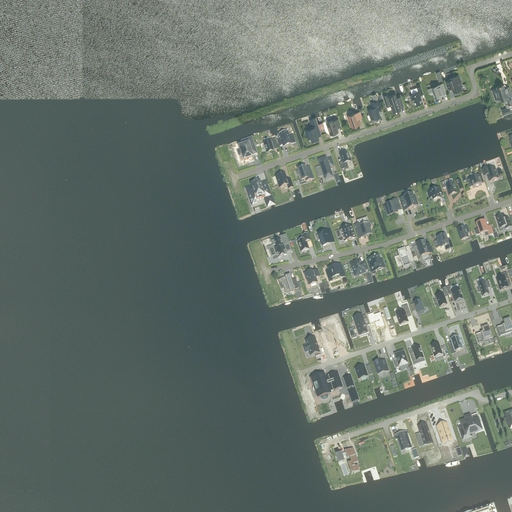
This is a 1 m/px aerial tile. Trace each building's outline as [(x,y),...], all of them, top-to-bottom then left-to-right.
[(461,89),(460,86),(461,85),(458,76),(453,78),(454,79),(446,82),(448,88),(451,87),(452,89),(453,88),(454,92),(461,89)] [(446,94),(446,92),(442,83),(435,86),(436,87),(427,90),(429,94),(433,92),(435,99),(443,96),(443,95),(446,94)] [(497,90),(493,92),(494,97),(499,96),(501,100),(506,99),(508,104),(509,104),(509,105),(511,105),(510,104),(511,103),(511,93),(511,90),(506,92),(503,84),(501,85),(501,84),(499,85),(496,86),(497,90)] [(423,94),(420,86),(417,87),(418,92),(411,95),(410,95),(410,97),(411,100),(412,101),(413,100),(415,105),(422,103),(420,95),(423,94)] [(397,98),(396,94),(388,97),(387,95),(383,96),(387,107),(390,105),(393,113),(400,110),(400,108),(403,106),(400,97),(397,98)] [(380,117),(378,110),(381,109),(379,101),(371,104),(372,108),(369,109),(369,110),(368,111),(369,115),(371,115),(372,119),(375,118),(376,119),(380,117)] [(506,108),(501,110),(503,116),(511,113),(510,107),(506,108)] [(359,112),(348,116),(352,127),(360,124),(358,119),(361,118),(359,112)] [(312,141),(319,138),(318,136),(322,135),(316,118),(312,119),(314,126),(311,127),(311,129),(307,130),(305,136),(311,138),(312,141)] [(340,126),(338,120),(334,121),(334,120),(327,122),(328,127),(329,130),(331,134),(338,132),(336,128),(340,126)] [(288,136),(288,134),(284,135),(284,137),(277,140),(280,146),(283,145),(284,147),(292,145),(290,141),(294,140),(292,135),(288,136)] [(274,151),(270,141),(263,144),(264,146),(263,147),(264,150),(266,150),(267,153),(274,151)] [(241,152),(238,153),(241,162),(253,158),(252,156),(257,154),(255,147),(250,149),(248,145),(240,148),(241,152)] [(345,169),(343,164),(351,162),(349,155),(347,155),(346,152),(340,154),(343,162),(340,163),(342,170),(345,169)] [(334,167),(332,159),(326,161),(326,159),(319,162),(321,167),(317,169),(319,176),(324,175),(326,180),(334,178),(332,172),(330,173),(329,168),(334,167)] [(304,168),(304,167),(300,168),(300,169),(298,170),(299,172),(297,173),(298,176),(300,176),(302,181),(305,180),(306,182),(314,179),(311,172),(307,173),(305,167),(304,168)] [(489,170),(488,168),(482,170),(484,176),(488,175),(490,182),(498,179),(494,168),(489,170)] [(287,181),(284,174),(276,177),(278,184),(279,184),(280,188),(288,185),(289,189),(293,187),(290,180),(287,181)] [(473,188),(481,185),(481,184),(484,183),(481,175),(470,179),(473,187),(473,188)] [(261,184),(260,182),(251,185),(252,187),(247,189),(252,205),(258,203),(257,201),(270,196),(266,182),(261,184)] [(453,183),(446,186),(447,188),(449,196),(457,193),(453,183)] [(440,188),(430,191),(431,193),(428,194),(430,199),(433,198),(434,201),(440,199),(439,194),(442,193),(440,188)] [(413,197),(412,194),(400,198),(405,211),(417,207),(415,203),(417,202),(415,197),(413,197)] [(398,214),(397,212),(401,210),(397,199),(390,202),(391,204),(387,205),(387,206),(384,207),(386,214),(390,213),(391,216),(398,214)] [(506,220),(505,219),(504,215),(496,218),(500,229),(505,227),(506,230),(511,228),(509,218),(508,218),(509,219),(506,220)] [(359,239),(365,237),(371,235),(369,229),(371,228),(367,218),(357,221),(358,225),(354,226),(359,239)] [(487,228),(485,224),(485,222),(477,225),(478,229),(476,230),(475,231),(476,235),(477,235),(480,234),(480,235),(488,232),(489,236),(493,234),(490,227),(487,228)] [(467,227),(458,230),(461,241),(468,238),(467,234),(469,233),(467,227)] [(356,238),(352,228),(348,229),(348,230),(346,231),(345,229),(340,230),(342,237),(339,238),(339,239),(338,240),(339,241),(340,242),(344,241),(344,242),(349,240),(351,239),(356,238)] [(330,244),(329,239),(332,238),(330,230),(330,231),(330,232),(316,236),(318,241),(320,240),(322,246),(330,244)] [(301,252),(309,250),(306,241),(310,240),(308,234),(302,236),(303,240),(297,242),(301,252)] [(447,241),(445,236),(438,238),(438,241),(434,242),(436,247),(440,245),(441,248),(445,247),(446,250),(452,248),(449,240),(447,241)] [(272,258),(277,257),(278,260),(288,257),(287,254),(292,252),(289,243),(282,245),(281,241),(272,244),(273,246),(268,248),(272,258)] [(426,246),(424,242),(417,245),(421,257),(432,253),(429,245),(426,246)] [(407,254),(405,250),(405,249),(398,252),(400,258),(396,259),(398,264),(401,263),(405,268),(410,265),(409,261),(410,261),(411,262),(414,261),(413,257),(411,253),(407,254)] [(373,265),(370,267),(371,272),(375,271),(375,272),(383,269),(382,266),(384,265),(382,260),(380,261),(378,256),(379,256),(375,257),(375,258),(371,259),(373,265)] [(361,263),(358,262),(358,261),(350,264),(352,269),(350,269),(352,273),(354,272),(354,273),(357,272),(358,275),(365,273),(364,271),(368,270),(365,262),(361,263)] [(326,272),(329,280),(339,276),(340,279),(345,277),(341,267),(338,268),(337,265),(328,269),(329,271),(326,272)] [(320,277),(318,271),(312,273),(312,271),(304,274),(306,279),(306,278),(309,286),(318,283),(316,279),(320,277)] [(501,278),(497,279),(501,291),(509,288),(507,284),(508,284),(508,283),(510,282),(507,272),(500,275),(501,278)] [(287,279),(286,277),(281,279),(278,280),(279,284),(282,283),(286,293),(299,289),(296,279),(292,280),(291,278),(287,279)] [(480,293),(481,292),(482,297),(489,294),(487,289),(491,288),(488,281),(485,283),(484,281),(478,283),(479,286),(479,288),(477,289),(479,293),(480,293)] [(450,286),(446,288),(449,295),(452,294),(455,303),(463,300),(459,288),(458,288),(451,291),(450,288),(450,286)] [(447,305),(443,294),(436,297),(439,307),(447,305)] [(423,309),(421,302),(417,303),(414,304),(411,305),(411,307),(415,306),(418,315),(424,313),(423,309)] [(403,311),(396,314),(400,325),(408,323),(406,318),(411,316),(407,306),(402,307),(403,311)] [(373,314),(368,316),(370,324),(379,321),(380,322),(375,324),(376,328),(379,327),(380,329),(385,327),(380,314),(374,316),(373,314)] [(355,321),(354,321),(358,335),(359,335),(367,332),(366,328),(366,326),(365,326),(365,325),(369,324),(367,318),(363,320),(363,318),(355,321)] [(503,321),(504,325),(497,328),(500,336),(511,332),(511,324),(510,319),(503,321)] [(331,340),(332,341),(338,339),(333,323),(328,325),(329,328),(325,329),(327,334),(328,337),(329,341),(331,340)] [(479,344),(493,339),(488,326),(481,329),(483,333),(476,335),(479,344)] [(321,343),(319,336),(318,332),(313,334),(314,338),(315,338),(317,344),(321,343)] [(305,343),(301,344),(304,351),(307,350),(309,354),(319,351),(313,335),(303,338),(305,343)] [(459,337),(451,340),(452,345),(449,346),(452,355),(455,354),(455,352),(463,349),(462,346),(463,345),(462,340),(460,341),(459,337)] [(435,357),(442,355),(443,358),(445,357),(446,357),(444,351),(443,352),(441,352),(438,343),(431,346),(435,357)] [(413,352),(410,353),(412,362),(414,365),(421,363),(419,359),(423,358),(422,353),(421,350),(420,347),(412,349),(413,352)] [(398,358),(393,360),(396,368),(408,364),(404,352),(397,355),(398,358)] [(307,356),(302,358),(305,366),(310,364),(307,356)] [(380,363),(379,361),(373,363),(377,375),(389,371),(385,361),(380,363)] [(364,366),(355,369),(358,380),(368,376),(364,366)] [(311,379),(317,398),(320,397),(321,399),(323,400),(324,400),(326,400),(327,398),(328,397),(328,395),(331,394),(330,391),(332,390),(333,391),(342,388),(338,374),(328,377),(328,378),(326,379),(324,375),(311,379)] [(350,378),(343,381),(351,405),(359,403),(350,378)] [(461,426),(457,427),(462,440),(465,438),(465,437),(464,435),(474,432),(475,434),(482,431),(478,419),(472,421),(471,417),(465,420),(460,422),(461,426)] [(446,424),(437,427),(442,442),(451,439),(446,424)] [(421,433),(416,435),(419,445),(425,443),(426,445),(427,445),(433,443),(427,425),(423,426),(420,427),(421,433)] [(406,432),(394,436),(396,441),(397,441),(399,440),(401,446),(404,445),(406,451),(411,449),(407,437),(406,432)] [(359,463),(353,449),(345,452),(345,453),(346,455),(347,459),(349,458),(351,463),(348,464),(352,474),(360,472),(358,467),(355,468),(354,465),(359,463)] [(342,453),(336,455),(338,464),(345,461),(343,456),(346,455),(345,453),(342,454),(342,453)]
